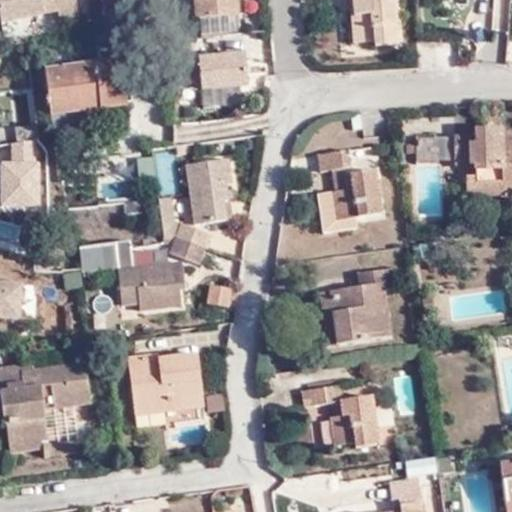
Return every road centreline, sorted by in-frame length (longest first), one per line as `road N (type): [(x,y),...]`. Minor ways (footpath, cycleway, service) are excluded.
road 1 (residential): [(267,487),(238,421),(303,95)]
road 2 (residential): [(267,487),(0,505)]
road 3 (residential): [(303,95),(511,85)]
